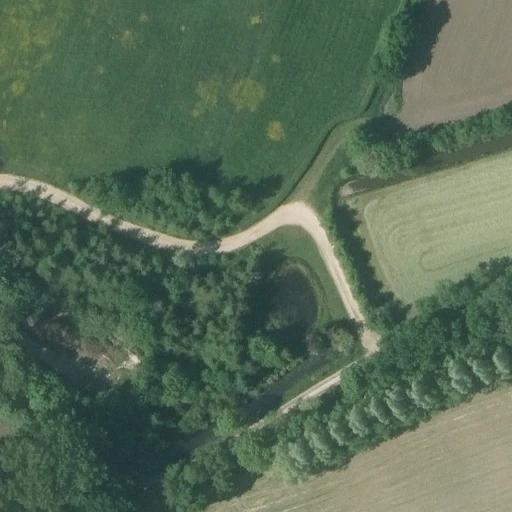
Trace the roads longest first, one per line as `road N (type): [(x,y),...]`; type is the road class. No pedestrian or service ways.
road 1 (track): [(511,302),(349,370),(165,477),(80,487),(0,509)]
road 2 (track): [(377,357),(310,216),(289,213),(211,252),(181,251),(39,189),(0,182)]
